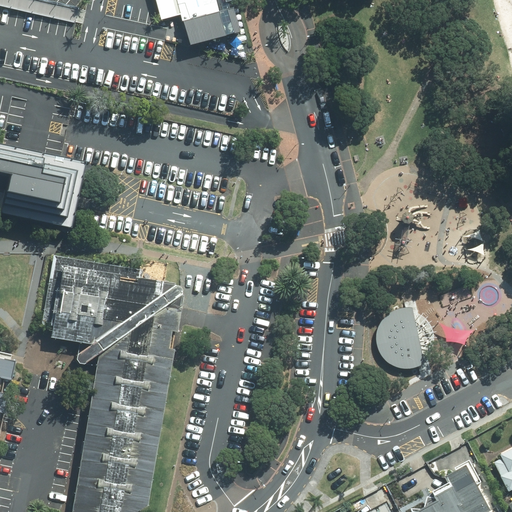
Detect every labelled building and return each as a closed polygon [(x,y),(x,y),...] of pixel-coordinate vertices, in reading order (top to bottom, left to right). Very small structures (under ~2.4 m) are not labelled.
[(225,0),(151,0),(157,22),(177,17),(185,48),(235,34),(225,0)] [(0,148),(0,218),(44,229),(63,233),(70,199),(75,173),(77,165),(59,161),(0,148)] [(397,224),(400,228),(404,229),(405,229),(409,226),(409,223),(410,221),(408,219),(407,217),(402,217),(399,218),(398,220),(397,224)] [(469,239),(463,240),(469,240),(472,241),(476,242),(480,244),(479,241),(479,237),(479,233),(474,237),(469,239)] [(474,246),(480,245),(474,244),(471,244),(467,243),(463,241),(464,245),(464,249),(464,252),(469,248),(474,246)] [(470,252),(464,252),(470,253),(474,254),(478,256),(481,258),(480,254),(480,250),(481,247),(475,250),(470,252)] [(89,385),(67,511),(136,511),(143,508),(168,353),(161,353),(164,336),(170,337),(174,316),(176,306),(178,293),(175,288),(164,287),(137,282),(139,270),(51,257),(40,328),(47,329),(46,334),(45,340),(78,346),(76,354),(70,357),(68,364),(72,368),(76,369),(94,355),(89,385)] [(500,290),(433,302),(436,318),(444,317),(445,323),(496,314),(495,306),(503,304),(500,290)] [(375,330),(373,338),(374,345),(376,352),(380,358),(386,362),(393,365),(400,368),(407,370),(417,371),(400,305),(392,309),(384,315),(379,322),(375,330)] [(0,379),(8,381),(12,364),(0,361),(0,379)] [(511,446),(487,459),(505,493),(511,489),(511,446)] [(492,511),(466,464),(441,478),(447,490),(405,511),(492,511)]
